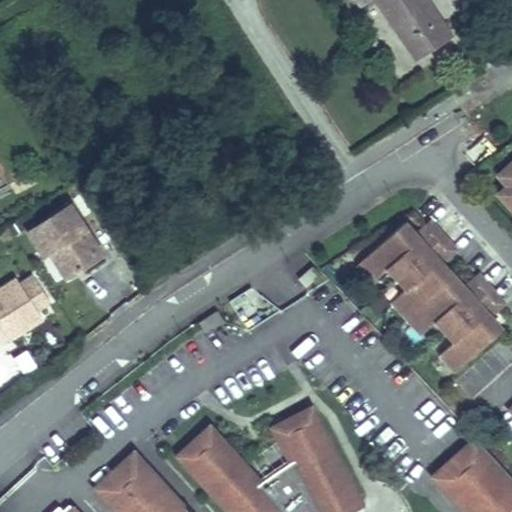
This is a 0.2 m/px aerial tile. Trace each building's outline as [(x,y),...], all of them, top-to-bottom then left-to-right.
[(355,0),(361,8),(370,2),(369,0),(377,0),(416,57),(445,37),(428,13),(433,9),(426,0),(355,0)] [(450,34),(433,9),(428,13),(445,37),(450,34)] [(511,162),(499,174),(508,184),(511,189),(511,162)] [(511,189),(508,184),(499,192),(511,207),(511,189)] [(71,204),(26,233),(62,288),(107,258),(71,204)] [(401,273),(443,236),(433,225),(419,238),(404,222),(358,264),(373,281),(388,267),(397,277),(401,273)] [(407,317),(453,275),(439,260),(453,247),(443,236),(401,273),(397,277),(407,288),(392,301),(407,317)] [(306,287),(320,275),(313,266),(299,279),(306,287)] [(450,327),(491,289),(481,278),(467,291),(453,275),(407,317),(421,333),(436,320),(445,330),(450,327)] [(23,287),(36,279),(34,276),(21,285),(23,287)] [(0,343),(11,336),(12,336),(42,317),(37,309),(50,301),(36,279),(23,287),(21,285),(18,279),(0,290),(0,343)] [(455,371),(502,329),(487,313),(501,300),(491,289),(450,327),(445,330),(455,341),(440,354),(455,371)] [(206,332),(224,321),(217,311),(199,322),(206,332)] [(313,397),(270,423),(287,455),(298,451),(327,511),(346,511),(370,499),(313,397)] [(210,417),(180,451),(234,511),(291,511),(258,478),(265,470),(210,417)] [(511,511),(511,478),(475,438),(433,476),(465,511),(511,511)] [(199,511),(135,443),(94,482),(121,511),(199,511)] [(88,511),(77,500),(63,511),(88,511)]
